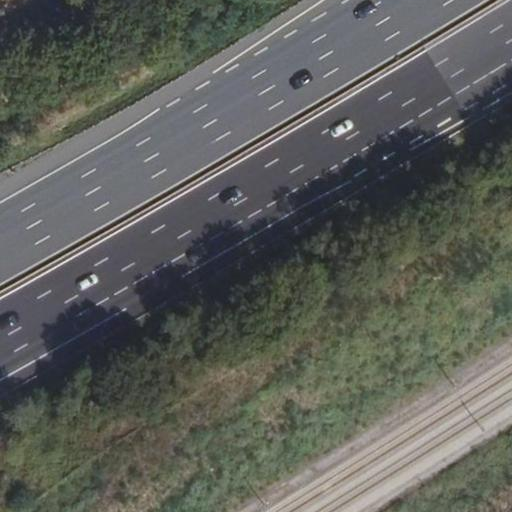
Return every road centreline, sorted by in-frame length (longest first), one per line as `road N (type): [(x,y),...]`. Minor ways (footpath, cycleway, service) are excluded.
road 1 (motorway): [(0,340),(511,37)]
road 2 (motorway): [(414,0),(0,242)]
